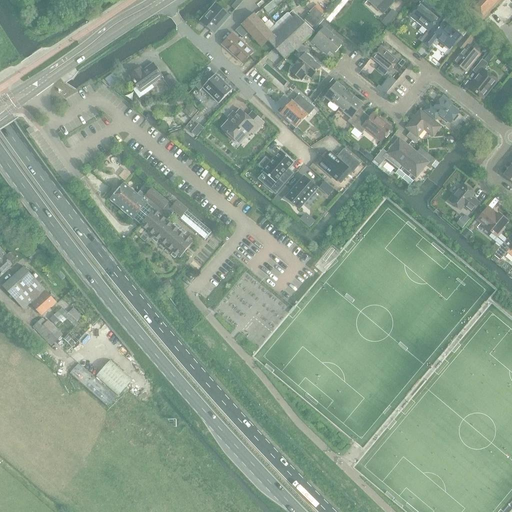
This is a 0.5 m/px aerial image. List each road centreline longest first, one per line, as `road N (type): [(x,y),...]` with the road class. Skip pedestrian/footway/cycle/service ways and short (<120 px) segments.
road 1 (primary): [(328,511),(145,310),(0,117)]
road 2 (primary): [(0,152),(131,325),(300,511)]
road 3 (secondary): [(0,118),(172,0)]
road 4 (secondary): [(152,0),(0,101)]
road 5 (residential): [(429,69),(394,112),(341,68)]
